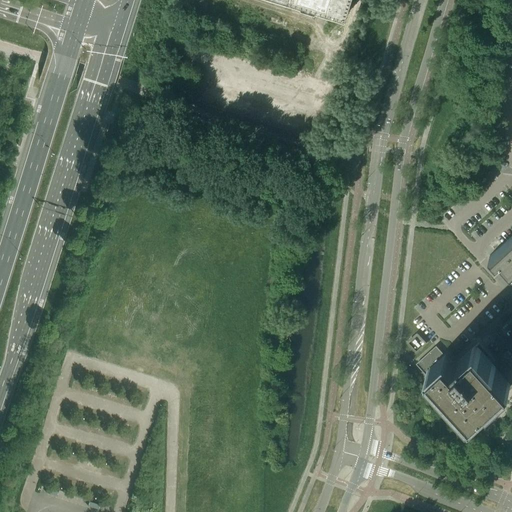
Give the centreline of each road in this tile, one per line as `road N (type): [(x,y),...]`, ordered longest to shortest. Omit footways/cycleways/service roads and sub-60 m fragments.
road 1 (tertiary): [(419,0),(379,149),(339,451)]
road 2 (tertiary): [(365,449),(400,141),(442,0)]
road 3 (primary): [(0,395),(118,28)]
road 4 (primary): [(75,29),(0,274)]
road 5 (tertiary): [(511,502),(365,449)]
road 6 (tertiary): [(360,465),(481,511)]
